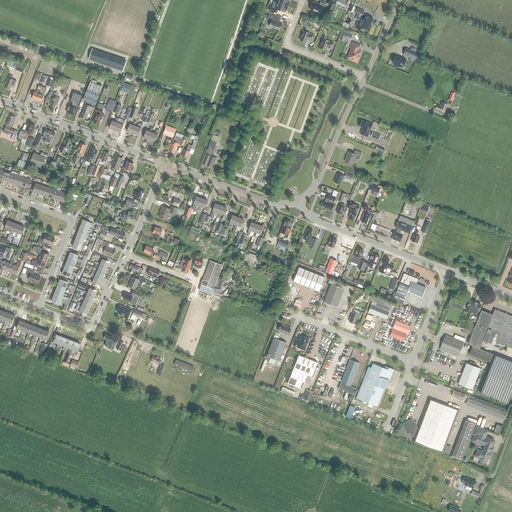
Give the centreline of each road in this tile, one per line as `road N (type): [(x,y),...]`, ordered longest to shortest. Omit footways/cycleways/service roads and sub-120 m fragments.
road 1 (residential): [(92,329),(165,169)]
road 2 (residential): [(37,308),(72,218),(0,191)]
road 3 (tertiary): [(445,271),(316,221),(296,202)]
road 4 (tertiary): [(165,169),(17,107)]
road 5 (unclassified): [(296,202),(317,183),(364,76)]
road 6 (tertiary): [(296,202),(273,204),(165,169)]
road 7 (residential): [(364,76),(286,46),(303,0)]
road 8 (unclassified): [(411,361),(288,313)]
road 9 (unknown): [(399,393),(280,345)]
